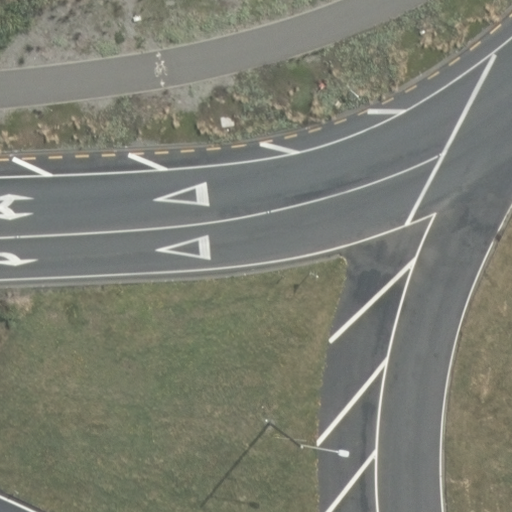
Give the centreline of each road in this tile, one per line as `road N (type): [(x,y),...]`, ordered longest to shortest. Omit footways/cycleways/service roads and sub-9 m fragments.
road 1 (trunk): [(0,234),(161,227),(264,212),(363,182),(469,136)]
road 2 (trunk): [(380,511),(377,415),(391,317),(423,223),(469,136)]
